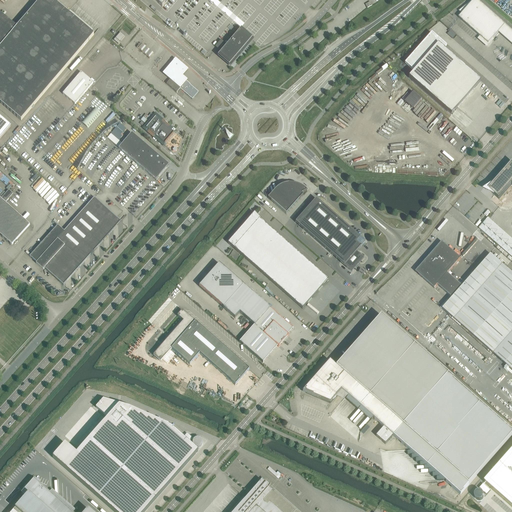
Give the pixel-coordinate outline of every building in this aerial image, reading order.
[(40,0),(14,30),(0,18),(0,102),(21,121),(94,35),(52,0),(40,0)] [(474,0),(459,18),(481,38),(480,39),(487,45),(498,33),(511,44),(511,30),(477,0),(474,0)] [(114,40),(118,44),(125,37),(120,33),(114,40)] [(431,33),(404,64),(414,72),(408,78),(451,115),(467,98),(480,82),(463,67),(443,50),(446,47),(431,33)] [(229,47),(221,40),(215,47),(224,54),(221,57),(229,64),(246,44),(238,38),(229,47)] [(141,46),(137,50),(149,60),(153,55),(141,46)] [(485,86),(505,102),(509,97),(507,90),(511,92),(511,90),(511,85),(510,84),(504,92),(494,84),(493,82),(496,79),(503,83),(501,78),(506,76),(473,51),(472,53),(470,53),(473,55),(474,61),(476,62),(474,63),(478,66),(481,69),(477,70),(480,72),(481,71),(483,72),(484,74),(481,75),(487,79),(483,80),(485,86)] [(176,61),(163,76),(180,90),(188,82),(183,78),(188,72),(176,61)] [(81,73),(63,94),(75,104),(93,83),(81,73)] [(170,80),(166,84),(177,93),(180,89),(192,99),(198,92),(185,81),(179,88),(170,80)] [(95,108),(81,122),(88,128),(101,114),(95,108)] [(166,143),(166,144),(175,135),(174,134),(175,132),(171,129),(172,128),(166,123),(165,124),(155,116),(145,128),(164,145),(166,143)] [(0,138),(10,126),(0,117),(0,138)] [(118,149),(155,180),(168,165),(132,133),(118,149)] [(511,194),(511,162),(488,190),(499,199),(511,184),(511,188),(509,191),(511,194)] [(275,190),(268,198),(271,201),(286,214),(299,199),(303,195),(302,193),(307,191),(305,189),(303,187),(300,186),(297,184),(294,183),(291,183),(289,183),(285,184),(282,185),(280,186),(277,188),(275,190)] [(9,190),(1,199),(0,198),(0,234),(12,245),(13,243),(15,244),(18,241),(16,240),(29,225),(5,203),(13,194),(9,190)] [(53,231),(30,257),(36,263),(36,264),(43,270),(44,268),(63,285),(94,251),(120,222),(94,198),(64,232),(58,226),(53,231)] [(360,238),(350,229),(316,199),(295,223),(352,272),(364,258),(357,252),(361,247),(356,242),(360,238)] [(328,280),(267,226),(254,213),(253,214),(228,243),(302,309),(328,280)] [(511,239),(486,218),(477,229),(511,258),(511,239)] [(416,272),(419,275),(434,289),(438,285),(453,298),(443,310),(511,370),(511,273),(491,255),(463,287),(448,274),(461,259),(442,242),(416,272)] [(219,264),(199,287),(222,307),(242,284),(219,264)] [(242,284),(222,307),(223,308),(235,318),(240,313),(254,326),(240,342),(239,342),(263,363),(263,362),(277,346),(278,347),(281,344),(282,345),(283,343),(282,342),(288,336),(287,335),(292,329),(293,329),(242,284)] [(160,362),(170,351),(172,350),(189,365),(199,354),(235,386),(249,370),(182,311),(177,316),(183,322),(170,337),(168,335),(165,339),(166,341),(153,356),(160,362)] [(448,374),(381,316),(336,367),(330,361),(305,389),(303,392),(330,403),(341,391),(348,396),(346,398),(358,409),(360,407),(358,409),(370,420),(372,417),(393,436),(448,374)] [(460,495),(511,435),(511,431),(448,374),(393,436),(410,451),(443,480),(460,495)] [(65,444),(52,458),(114,511),(144,511),(198,452),(189,444),(193,439),(187,434),(183,438),(169,426),(129,409),(130,408),(119,404),(119,405),(103,400),(96,408),(107,418),(76,454),(65,444)] [(192,442),(192,443),(192,444),(193,445),(193,446),(194,447),(195,447),(195,448),(196,448),(197,448),(198,448),(199,448),(200,447),(201,446),(202,445),(202,444),(202,443),(202,442),(202,441),(201,440),(200,439),(199,438),(198,438),(197,438),(196,438),(195,439),(194,439),(193,440),(193,441),(192,442)] [(511,451),(484,482),(511,506),(511,451)] [(90,511),(88,510),(85,511),(74,511),(75,510),(71,510),(71,506),(67,506),(66,502),(63,503),(62,499),(58,499),(58,495),(54,495),(54,492),(50,492),(50,494),(49,493),(39,484),(34,479),(21,494),(25,497),(15,509),(16,510),(14,511),(90,511)] [(297,511),(265,484),(266,483),(264,485),(260,482),(233,511),(297,511)] [(484,484),(479,489),(487,496),(491,491),(484,484)] [(475,495),(475,496),(475,497),(475,498),(476,499),(476,500),(477,500),(478,501),(479,501),(480,501),(481,500),(482,500),(483,499),(483,498),(484,497),(484,496),(483,495),(483,494),(483,493),(482,492),(481,492),(480,492),(479,492),(478,492),(477,492),(476,493),(475,494),(475,495)]
